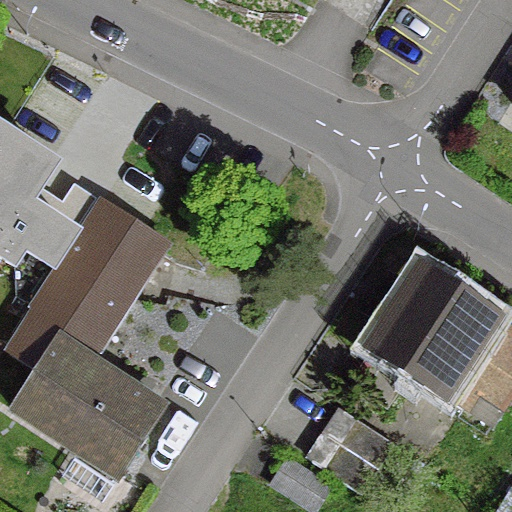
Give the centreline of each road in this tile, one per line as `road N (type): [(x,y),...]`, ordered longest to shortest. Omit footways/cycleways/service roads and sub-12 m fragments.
road 1 (residential): [(175,511),(333,291),(395,161)]
road 2 (residential): [(63,0),(278,116),(395,161)]
road 3 (residential): [(509,0),(395,161)]
road 4 (residential): [(395,161),(511,235)]
